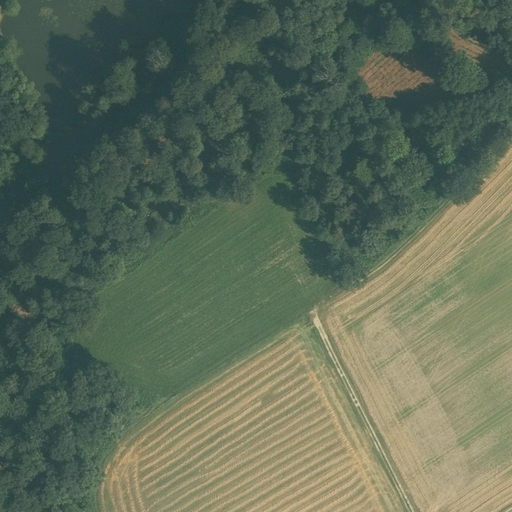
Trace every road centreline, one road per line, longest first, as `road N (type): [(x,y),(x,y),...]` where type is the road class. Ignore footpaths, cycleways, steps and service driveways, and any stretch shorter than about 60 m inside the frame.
road 1 (track): [(317,306),(414,511)]
road 2 (track): [(317,306),(161,401)]
road 3 (track): [(443,202),(391,264),(317,306)]
road 4 (track): [(511,134),(416,235)]
road 5 (track): [(89,493),(115,437),(161,401)]
